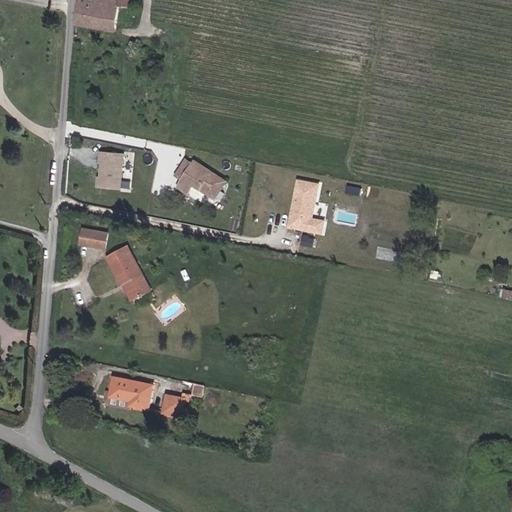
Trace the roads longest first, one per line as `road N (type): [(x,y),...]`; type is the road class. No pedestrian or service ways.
road 1 (residential): [(38,448),(73,0)]
road 2 (unclassified): [(151,511),(38,448)]
